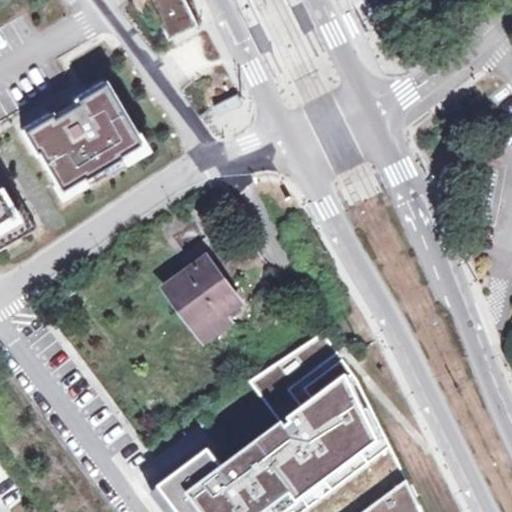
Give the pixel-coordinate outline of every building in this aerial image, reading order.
[(184,0),(147,0),(165,40),(196,26),(184,0)] [(118,153),(138,142),(102,80),(73,97),(75,101),(51,115),(49,112),(20,129),(32,151),(35,150),(58,189),(81,175),(82,177),(119,155),(118,153)] [(238,105),(218,116),(223,125),(243,114),(238,105)] [(0,169),(0,236),(5,245),(34,228),(0,169)] [(208,261),(167,291),(199,334),(240,304),(208,261)] [(245,312),(240,304),(199,334),(204,343),(245,312)] [(509,341),(500,324),(493,327),(502,345),(509,341)] [(366,511),(408,481),(358,380),(322,334),(251,383),(283,424),(225,468),(211,450),(161,488),(179,511),(366,511)] [(408,481),(366,511),(424,511),(409,480),(408,481)]
